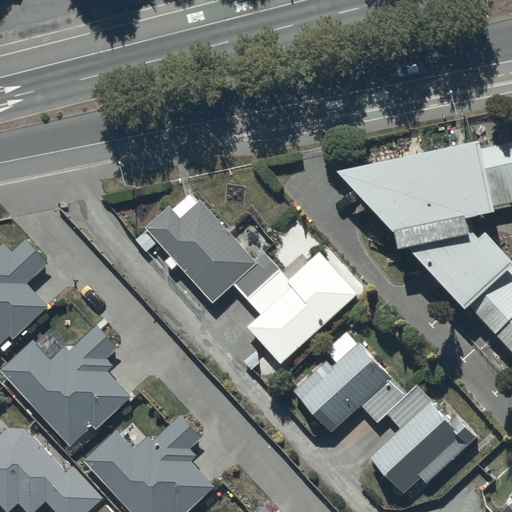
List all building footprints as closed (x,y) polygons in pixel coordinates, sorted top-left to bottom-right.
[(511,131),(324,170),(511,382),(511,276),(457,218),(479,213),(480,198),(511,190),(511,131)] [(272,391),(294,370),(288,364),(361,296),(321,253),(291,281),(265,254),(256,262),(202,203),(183,220),(171,207),(136,242),(149,255),(159,245),(172,258),(165,265),(174,274),(180,268),(217,306),(235,288),(263,317),(249,330),(264,346),(244,363),(272,391)] [(0,350),(12,339),(15,342),(50,309),(30,286),(53,265),(28,239),(13,253),(6,245),(0,250),(0,350)] [(35,341),(0,373),(73,450),(95,430),(97,433),(134,399),(111,374),(118,368),(111,361),(121,351),(99,328),(73,352),(67,346),(64,348),(49,332),(37,343),(35,341)] [(349,334),(327,352),(333,359),(296,393),(334,435),(364,409),(380,426),(390,417),(403,431),(372,459),(406,497),(424,481),(429,487),(480,441),(459,417),(452,424),(418,387),(409,395),(361,343),(359,345),(349,334)] [(117,430),(83,463),(130,511),(192,511),(217,489),(193,464),(200,458),(193,451),(205,439),(183,416),(157,441),(152,436),(137,451),(117,430)] [(0,506),(5,511),(15,511),(21,507),(25,511),(42,511),(49,506),(55,511),(93,511),(106,501),(74,467),(69,472),(21,421),(0,439),(0,506)]
